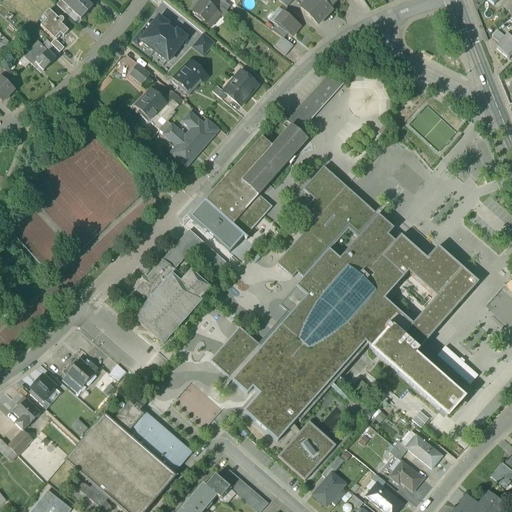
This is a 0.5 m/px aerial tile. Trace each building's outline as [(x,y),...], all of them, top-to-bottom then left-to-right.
[(65,0),(63,3),(62,3),(73,13),(81,20),(93,8),(84,0),(65,0)] [(294,0),(279,0),(278,2),(287,8),(294,0)] [(309,0),(301,9),(307,15),(307,16),(311,20),(311,19),(317,26),(332,11),(330,9),(320,0),(309,0)] [(339,0),(320,0),(330,9),(339,0)] [(63,3),(61,1),(56,5),(68,17),(73,13),(62,3),(63,3)] [(217,13),(203,1),(199,7),(198,6),(192,13),(211,28),(221,16),(217,13)] [(231,7),(225,3),(222,1),(218,6),(221,8),(226,12),(231,7)] [(226,12),(221,8),(217,13),(221,16),(229,23),(233,18),(226,12)] [(58,19),(49,11),(43,17),(47,21),(41,26),(55,39),(56,41),(56,40),(62,35),(64,37),(68,31),(62,25),(64,23),(63,22),(64,21),(63,20),(63,19),(62,18),(61,18),(60,18),(59,19),(58,19)] [(301,27),(283,13),(274,24),(288,35),(292,38),(301,27)] [(141,42),(154,52),(172,28),(159,18),(146,35),(141,42)] [(511,26),(509,24),(492,38),(506,50),(502,55),(509,61),(511,57),(511,26)] [(288,35),(277,27),(272,33),(282,40),(284,41),(288,35)] [(154,52),(168,63),(186,39),(172,28),(154,52)] [(131,43),(137,47),(141,42),(146,35),(140,31),(131,43)] [(202,35),(192,48),(203,58),(214,45),(202,35)] [(64,47),(56,40),(56,41),(55,39),(50,44),(51,45),(59,53),(64,47)] [(284,41),(282,40),(275,48),(286,57),(293,48),(284,41)] [(37,42),(23,57),(40,74),(54,59),(46,51),(37,42)] [(59,53),(51,45),(46,51),(54,59),(59,54),(59,53)] [(190,61),(173,79),(180,86),(189,95),(206,77),(190,61)] [(149,76),(138,66),(129,76),(141,86),(149,76)] [(240,72),(223,93),(226,96),(240,108),(247,99),(246,98),(256,86),(240,72)] [(330,74),(291,117),(304,129),(343,85),(330,74)] [(1,77),(0,77),(0,100),(2,103),(14,90),(1,77)] [(189,95),(180,86),(173,94),(183,102),(189,95)] [(223,93),(216,88),(212,93),(222,102),(226,96),(223,93)] [(153,92),(147,99),(145,97),(135,107),(149,121),(165,104),(166,104),(165,103),(153,92)] [(183,102),(173,94),(169,98),(179,107),(183,102)] [(179,107),(169,98),(165,103),(166,104),(165,104),(174,112),(179,107)] [(165,104),(149,121),(152,124),(151,125),(159,132),(167,123),(168,123),(176,114),(174,112),(165,104)] [(204,126),(190,115),(183,122),(192,130),(185,138),(199,151),(214,135),(204,126)] [(304,129),(291,117),(286,123),(291,127),(299,134),(304,129)] [(218,130),(208,121),(204,126),(214,135),(218,130)] [(167,123),(159,132),(164,136),(172,127),(168,123),(167,123)] [(164,136),(170,141),(178,131),(172,127),(164,136)] [(261,139),(190,220),(230,255),(244,239),(247,241),(248,240),(244,237),(269,210),(269,209),(269,207),(268,207),(258,196),(307,141),(299,134),(291,127),(272,149),(261,139)] [(185,138),(178,131),(170,141),(178,148),(172,155),(186,168),(200,152),(199,151),(185,138)] [(395,244),(387,238),(393,231),(378,217),(323,168),(303,191),(313,201),(304,212),(315,222),(276,265),(292,279),(297,274),(303,280),(295,288),(279,307),(290,316),(261,349),(239,329),(209,363),(231,382),(247,396),(252,390),(256,393),(259,396),(244,413),(277,443),(289,430),(295,438),(278,458),(304,482),(336,447),(308,423),(299,433),(293,425),(365,344),(373,351),(372,352),(447,417),(462,400),(413,357),(418,352),(478,284),(437,248),(426,260),(400,238),(395,244)] [(142,208),(151,214),(159,202),(150,196),(142,208)] [(189,231),(147,279),(144,277),(140,282),(142,284),(136,291),(149,302),(172,276),(171,275),(190,253),(216,275),(217,276),(226,265),(225,264),(226,264),(201,242),(189,231)] [(190,272),(184,280),(175,273),(172,277),(199,300),(209,289),(190,272)] [(149,302),(134,319),(163,345),(201,302),(199,300),(172,277),(172,276),(149,302)] [(78,360),(70,369),(72,370),(62,382),(77,394),(98,370),(89,363),(86,367),(78,360)] [(126,374),(117,366),(110,375),(119,382),(126,374)] [(34,391),(44,401),(56,389),(43,377),(31,389),(34,391)] [(44,401),(34,391),(30,395),(43,408),(47,404),(44,401)] [(136,406),(125,397),(105,420),(105,419),(105,418),(104,419),(103,418),(103,419),(104,420),(98,426),(97,426),(96,426),(97,427),(92,434),(91,433),(90,434),(91,434),(86,441),(85,440),(84,441),(85,441),(79,448),(78,447),(78,448),(79,449),(73,455),(72,455),(73,456),(67,463),(66,462),(67,463),(66,464),(67,464),(74,470),(73,470),(74,471),(75,470),(82,476),(81,477),(82,477),(90,483),(89,484),(90,483),(93,486),(90,490),(85,486),(83,485),(82,485),(80,486),(79,488),(79,489),(79,491),(80,492),(102,511),(110,511),(111,511),(111,509),(110,507),(105,503),(108,499),(112,502),(111,503),(112,504),(113,503),(120,509),(119,509),(120,510),(120,509),(123,511),(143,511),(148,508),(149,508),(148,507),(154,500),(155,501),(155,500),(154,500),(160,493),(161,494),(162,493),(161,492),(166,486),(167,487),(168,486),(167,485),(172,479),(173,479),(174,479),(173,478),(174,477),(173,476),(173,477),(172,477),(192,454),(141,411),(147,403),(142,399),(136,406)] [(40,414),(23,399),(17,406),(20,408),(14,415),(20,420),(15,425),(23,432),(40,414)] [(379,410),(372,416),(379,424),(386,418),(379,410)] [(419,413),(412,421),(421,429),(428,420),(419,413)] [(23,432),(8,448),(13,453),(17,457),(32,441),(23,432)] [(12,453),(1,442),(0,442),(0,452),(7,459),(8,458),(12,453)] [(406,450),(398,444),(395,448),(403,455),(407,450),(406,450)] [(426,445),(420,451),(411,444),(406,450),(407,450),(432,470),(442,458),(426,445)] [(403,455),(395,448),(390,454),(399,461),(403,455)] [(12,453),(8,458),(12,462),(17,457),(13,453),(12,453)] [(511,457),(511,458),(503,467),(502,466),(491,479),(505,490),(509,486),(511,488),(511,457)] [(338,458),(329,468),(335,473),(344,463),(338,458)] [(424,481),(402,463),(389,478),(397,485),(399,482),(413,494),(424,481)] [(260,511),(268,503),(229,471),(221,480),(258,511),(260,511)] [(346,486),(332,474),(312,496),(326,509),(346,486)] [(385,483),(377,476),(373,481),(376,484),(377,484),(381,487),(385,483)] [(230,489),(215,477),(205,488),(217,498),(220,500),(230,489)] [(381,487),(377,484),(376,484),(365,497),(382,511),(397,511),(403,505),(381,487)] [(202,485),(179,511),(204,511),(217,498),(205,488),(202,485)] [(69,511),(71,511),(47,492),(40,502),(44,505),(38,511),(36,511),(34,510),(31,511),(69,511)] [(500,511),(504,507),(489,494),(479,506),(466,496),(455,510),(455,511),(454,511),(500,511)] [(363,504),(354,496),(350,502),(359,510),(363,504)]
